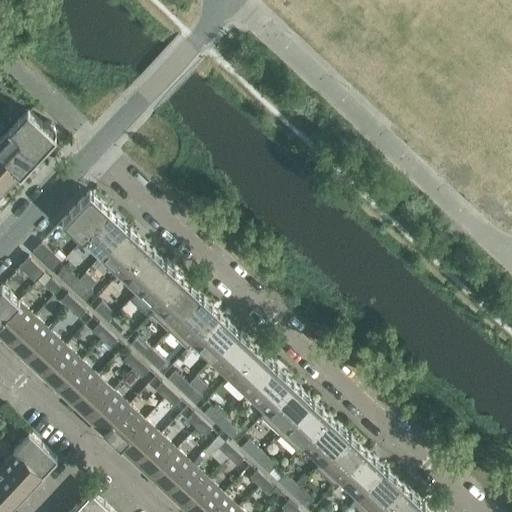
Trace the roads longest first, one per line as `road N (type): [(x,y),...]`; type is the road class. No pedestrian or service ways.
road 1 (residential): [(480,511),(96,148)]
road 2 (residential): [(233,0),(511,255)]
road 3 (residential): [(96,148),(232,0)]
road 4 (residential): [(0,254),(96,148)]
road 5 (residential): [(94,447),(0,359)]
